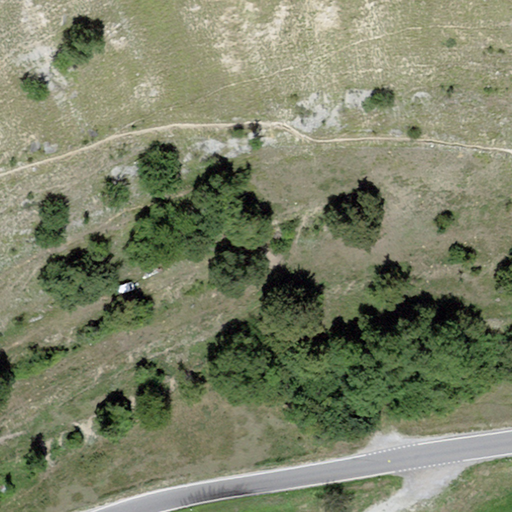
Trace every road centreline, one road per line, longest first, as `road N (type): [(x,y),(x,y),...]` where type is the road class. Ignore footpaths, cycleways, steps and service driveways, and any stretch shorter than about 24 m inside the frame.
road 1 (tertiary): [(511,449),(328,475),(162,511)]
road 2 (track): [(511,469),(397,511)]
